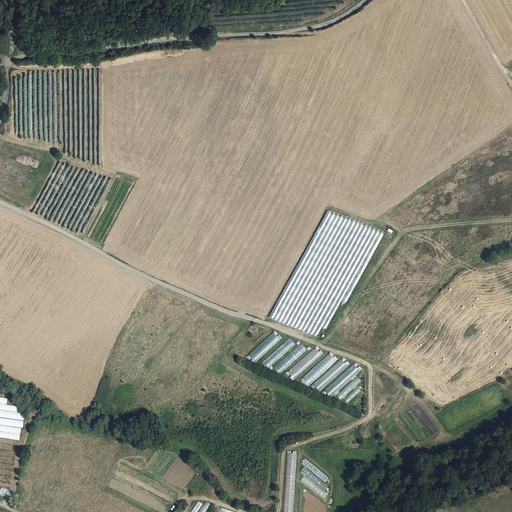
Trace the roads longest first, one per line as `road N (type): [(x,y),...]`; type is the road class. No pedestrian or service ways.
road 1 (track): [(0,200),(133,270),(363,360),(370,410)]
road 2 (track): [(364,0),(327,23),(294,30),(6,62)]
road 3 (track): [(278,511),(283,453),(370,410)]
